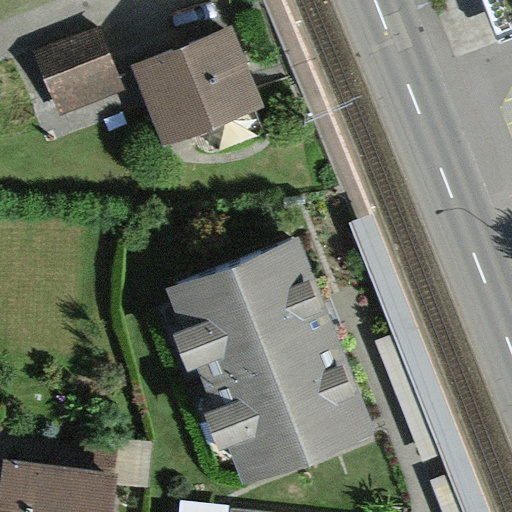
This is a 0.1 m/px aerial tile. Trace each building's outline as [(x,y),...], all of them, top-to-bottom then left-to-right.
[(511,0),(482,0),(496,34),(511,27),(511,0)] [(136,66),(167,145),(264,107),(233,28),(136,66)] [(34,56),(59,116),(123,88),(97,29),(34,56)] [(246,485),(377,431),(298,240),(171,292),(187,330),(177,335),(190,367),(198,364),(217,409),(207,413),(222,450),(230,447),(246,485)] [(95,437),(91,474),(117,476),(117,483),(148,486),(152,443),(95,437)] [(112,511),(117,483),(117,476),(91,474),(3,463),(0,484),(0,511),(112,511)]
